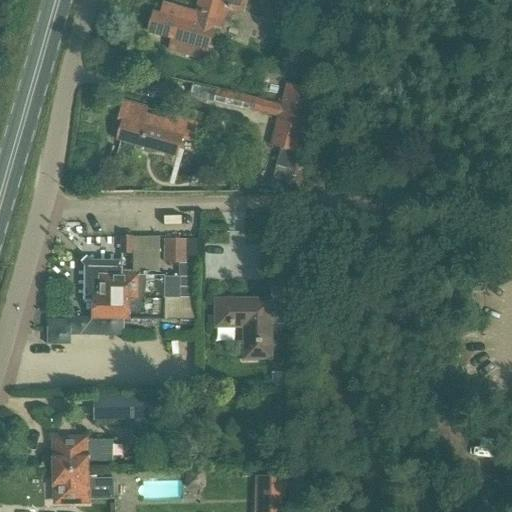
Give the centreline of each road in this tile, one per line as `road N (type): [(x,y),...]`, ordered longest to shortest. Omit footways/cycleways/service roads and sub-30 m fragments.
road 1 (unclassified): [(0,360),(96,0)]
road 2 (primary): [(0,215),(62,0)]
